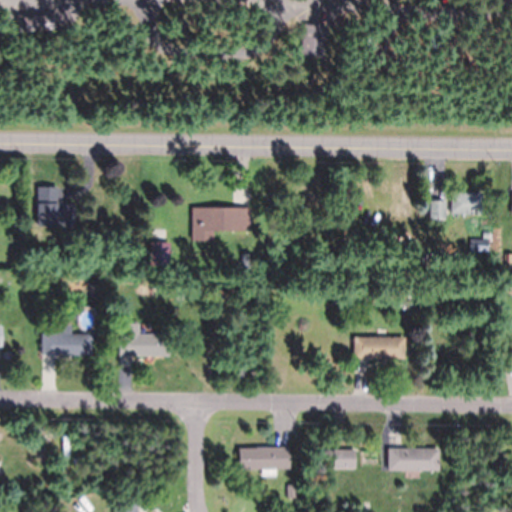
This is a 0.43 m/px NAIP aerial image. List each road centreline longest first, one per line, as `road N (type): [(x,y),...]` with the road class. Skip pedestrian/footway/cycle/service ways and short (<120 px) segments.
road 1 (residential): [(511,406),(0,399)]
road 2 (residential): [(511,149),(0,144)]
